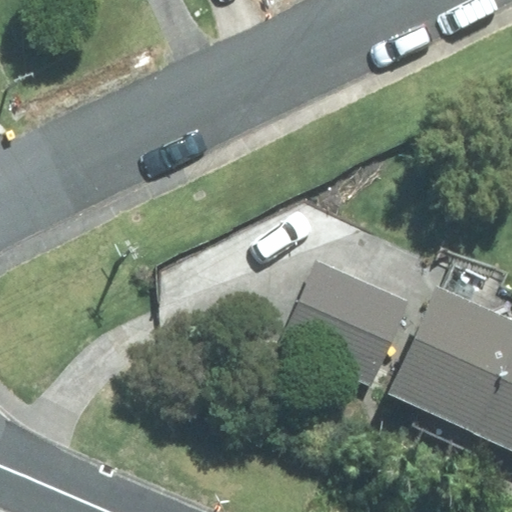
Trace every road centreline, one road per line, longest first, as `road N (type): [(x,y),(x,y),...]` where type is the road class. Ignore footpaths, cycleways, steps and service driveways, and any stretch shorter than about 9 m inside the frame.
road 1 (residential): [(0,198),(400,0)]
road 2 (residential): [(121,511),(0,459)]
